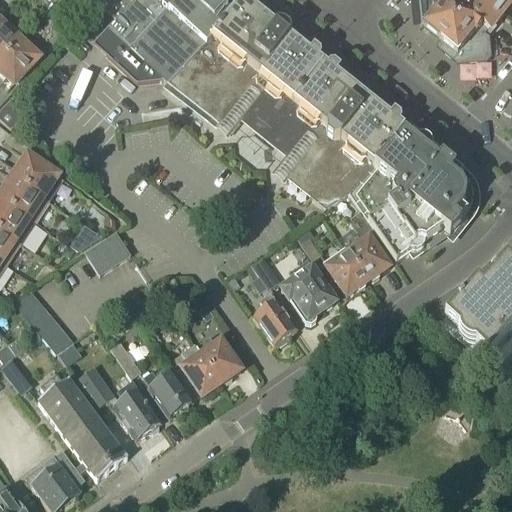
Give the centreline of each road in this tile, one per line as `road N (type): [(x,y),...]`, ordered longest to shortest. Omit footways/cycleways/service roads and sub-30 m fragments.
road 1 (residential): [(511,211),(469,256),(98,511)]
road 2 (unclassified): [(470,133),(345,27)]
